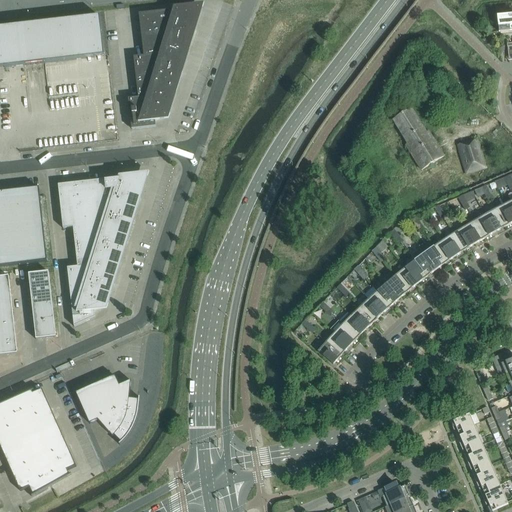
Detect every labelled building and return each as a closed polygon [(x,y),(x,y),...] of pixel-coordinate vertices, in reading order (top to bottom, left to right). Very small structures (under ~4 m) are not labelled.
[(169,120),(205,5),(174,8),(173,10),(139,14),(144,56),(134,58),(138,98),(128,99),(132,130),(156,127),(155,122),(169,120)] [(511,30),(511,14),(497,16),(499,32),(511,30)] [(0,68),(104,56),(100,17),(0,28),(0,68)] [(443,157),(428,132),(426,133),(411,109),(393,121),(408,145),(406,146),(421,170),(443,157)] [(486,168),(478,140),(458,146),(466,173),(486,168)] [(107,310),(150,173),(119,177),(118,180),(113,181),(113,179),(58,186),(63,229),(74,228),(78,267),(68,269),(74,327),(95,318),(95,312),(107,310)] [(387,179),(371,188),(377,197),(392,188),(387,179)] [(0,267),(48,262),(40,189),(0,193),(0,267)] [(511,224),(511,215),(506,204),(499,207),(495,210),(505,228),(509,226),(511,224)] [(505,228),(495,210),(490,212),(485,215),(495,233),(505,228)] [(495,233),(485,215),(480,218),(474,221),(485,239),(495,233)] [(485,239),(474,221),(469,224),(464,227),(475,245),(485,239)] [(475,245),(464,227),(458,231),(454,234),(465,251),(475,245)] [(398,236),(394,230),(390,233),(394,239),(398,236)] [(465,251),(454,234),(449,237),(444,240),(455,258),(465,251)] [(402,242),(398,236),(394,239),(398,245),(402,242)] [(455,258),(444,240),(434,247),(446,264),(451,260),(455,258)] [(446,264),(434,247),(429,251),(424,254),(436,271),(440,268),(446,264)] [(380,254),(376,249),(372,252),(376,257),(380,254)] [(385,260),(380,254),(376,257),(381,263),(385,260)] [(436,271),(424,254),(414,261),(427,278),(433,273),(436,271)] [(427,278),(414,261),(405,269),(418,285),(427,278)] [(363,272),(358,267),(354,270),(359,275),(363,272)] [(418,285),(405,269),(395,276),(409,292),(414,288),(418,285)] [(49,272),(29,274),(36,340),(56,338),(49,272)] [(367,277),(363,272),(359,275),(363,281),(367,277)] [(409,292),(395,276),(386,284),(400,300),(404,296),(409,292)] [(9,277),(0,277),(0,356),(18,354),(9,277)] [(400,300),(386,284),(377,292),(391,307),(396,303),(400,300)] [(342,293),(345,290),(340,285),(337,288),(342,293)] [(350,295),(345,290),(342,293),(346,298),(350,295)] [(391,307),(377,292),(373,296),(368,300),(382,315),(391,307)] [(382,315),(368,300),(363,305),(359,308),(374,323),(382,315)] [(328,308),(323,303),(319,306),(324,311),(328,308)] [(333,312),(328,308),(324,311),(329,316),(333,312)] [(374,323),(359,308),(351,316),(365,331),(374,323)] [(347,313),(339,322),(357,339),(365,331),(351,316),(347,313)] [(311,325),(305,321),(302,325),(307,329),(311,325)] [(338,321),(330,330),(334,334),(349,348),(357,339),(339,322),(338,321)] [(316,330),(311,325),(307,329),(312,334),(316,330)] [(349,348),(334,334),(329,339),(326,343),(342,356),(345,352),(349,348)] [(342,356),(326,343),(322,347),(318,352),(334,365),(342,356)] [(511,371),(511,359),(510,360),(507,352),(492,359),(500,377),(506,375),(511,371)] [(139,410),(140,398),(139,398),(139,401),(129,400),(132,381),(131,381),(120,386),(115,376),(76,394),(90,424),(98,421),(113,438),(115,436),(122,443),(119,445),(120,445),(122,443),(125,441),(127,438),(129,436),(131,433),(132,430),(134,428),(135,425),(136,422),(137,420),(137,418),(138,416),(138,415),(138,412),(139,410)] [(77,467),(42,390),(33,394),(32,392),(34,391),(34,390),(0,405),(0,445),(21,492),(30,488),(33,495),(31,496),(32,497),(71,475),(71,474),(69,475),(67,471),(77,467)] [(507,503),(470,415),(451,423),(450,421),(488,511),(489,511),(507,503)] [(391,505),(410,497),(405,487),(392,492),(390,487),(377,492),(380,498),(383,497),(387,507),(391,505)] [(401,511),(414,507),(410,497),(391,505),(394,511),(401,511)] [(357,511),(354,502),(347,505),(349,509),(350,511),(357,511)]
